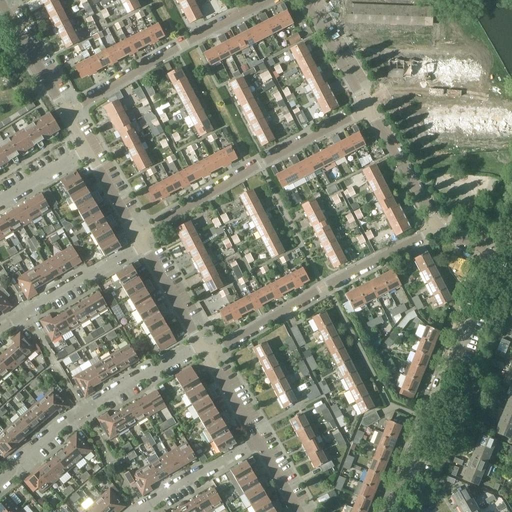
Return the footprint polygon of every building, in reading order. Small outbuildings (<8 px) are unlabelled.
[(58,1),(57,0),(39,0),(44,8),(46,7),(58,1)] [(140,8),(136,0),(129,0),(122,3),(128,14),(140,8)] [(197,7),(193,0),(184,0),(179,3),(184,13),(197,7)] [(63,11),(58,1),(46,7),(51,17),(63,11)] [(284,12),(277,16),(283,29),(293,23),(287,11),(288,11),(284,3),(280,5),(284,12)] [(197,7),(184,13),(190,23),(202,17),(197,7)] [(68,21),(63,11),(51,17),(56,28),(68,21)] [(262,14),(273,34),(283,29),(277,16),(269,20),(265,13),(262,14)] [(272,34),(273,34),(262,14),(259,16),(263,23),(256,27),(262,39),(268,36),(275,49),(277,52),(280,51),(272,34)] [(74,32),(68,21),(56,28),(61,38),(74,32)] [(360,22),(359,47),(459,53),(459,51),(466,52),(467,28),(459,27),(459,31),(376,27),(376,23),(360,22)] [(262,39),(256,27),(249,31),(245,23),(242,25),(252,45),(262,39)] [(147,27),(155,43),(159,41),(158,40),(164,37),(158,24),(152,27),(151,25),(147,27)] [(239,26),(243,34),(235,38),(242,50),(241,50),(243,55),(250,51),(248,47),(252,45),(242,25),(239,26)] [(155,43),(147,27),(142,30),(143,32),(137,35),(144,47),(150,44),(150,45),(155,43)] [(79,42),(74,32),(61,38),(66,48),(79,42)] [(298,33),(287,38),(290,46),(301,40),(298,33)] [(134,54),(126,38),(124,34),(119,37),(122,43),(117,45),(123,58),(129,55),(130,56),(134,54)] [(224,34),(221,35),(231,55),(241,50),(242,50),(235,38),(228,41),(224,34)] [(144,47),(137,35),(132,38),(131,36),(126,38),(134,54),(138,52),(138,50),(144,47)] [(231,55),(221,35),(218,37),(222,45),(215,48),(221,61),(231,55)] [(296,60),(309,53),(303,43),(291,49),(296,60)] [(123,58),(117,45),(111,48),(110,46),(106,48),(114,64),(118,62),(117,61),(123,58)] [(221,61),(215,48),(207,52),(203,45),(199,47),(203,54),(204,54),(211,66),(221,61)] [(114,64),(106,48),(101,51),(102,53),(97,55),(103,68),(109,65),(109,66),(114,64)] [(301,70),(314,63),(309,53),(296,60),(301,70)] [(103,68),(97,55),(91,58),(90,56),(85,59),(93,75),(97,72),(96,71),(103,68)] [(246,59),(250,69),(254,68),(264,62),(262,60),(260,61),(260,60),(257,62),(256,60),(252,62),(251,61),(248,58),(246,59)] [(93,75),(85,59),(80,61),(81,63),(75,66),(82,79),(88,75),(89,77),(93,75)] [(266,69),(264,63),(258,66),(261,71),(266,69)] [(307,80),(319,74),(314,63),(301,70),(307,80)] [(256,73),(254,68),(250,69),(242,74),(244,78),(256,73)] [(284,75),(286,78),(298,71),(296,68),(284,75)] [(174,86),(186,79),(181,69),(168,75),(174,86)] [(312,90),(325,84),(319,74),(307,80),(312,90)] [(235,94),(248,88),(242,78),(230,84),(235,94)] [(191,89),(186,79),(174,86),(179,96),(191,89)] [(273,82),(265,86),(267,90),(275,86),(273,82)] [(149,95),(155,92),(150,83),(145,86),(149,95)] [(318,102),(332,95),(326,83),(325,84),(312,90),(318,102)] [(139,100),(145,97),(141,87),(135,91),(139,100)] [(235,94),(241,105),(253,98),(258,96),(256,92),(251,94),(248,88),(235,94)] [(197,100),(191,89),(179,96),(184,106),(197,100)] [(339,107),(332,95),(318,102),(324,114),(339,107)] [(241,105),(246,115),(258,109),(263,106),(261,101),(256,103),(253,98),(241,105)] [(190,117),(202,110),(197,100),(184,106),(190,117)] [(110,120),(125,113),(128,111),(125,105),(122,107),(119,101),(104,108),(110,120)] [(411,106),(410,132),(510,137),(510,136),(511,136),(511,112),(510,112),(510,116),(427,112),(427,107),(411,106)] [(264,119),(258,109),(246,115),(251,125),(264,119)] [(190,117),(195,126),(195,127),(208,120),(202,110),(190,117)] [(294,115),(301,126),(308,123),(302,111),(300,112),(294,115)] [(152,125),(158,122),(156,118),(155,116),(152,112),(143,117),(149,127),(152,125)] [(50,113),(41,118),(52,135),(60,130),(50,113)] [(116,132),(118,131),(131,124),(125,113),(110,120),(116,132)] [(41,118),(16,134),(27,151),(37,144),(39,147),(40,148),(42,148),(43,146),(43,144),(41,142),(52,135),(41,118)] [(268,127),(264,119),(251,125),(256,136),(269,129),(274,126),(272,122),(268,124),(270,126),(268,127)] [(195,127),(195,126),(190,129),(193,134),(198,132),(201,137),(213,131),(208,120),(195,127)] [(118,131),(124,141),(136,135),(141,132),(139,127),(133,130),(131,124),(118,131)] [(152,125),(149,127),(154,137),(163,132),(160,125),(154,128),(152,125)] [(349,138),(355,150),(366,145),(359,133),(360,132),(357,125),(353,127),(357,134),(349,138)] [(274,140),(269,129),(256,136),(262,146),(274,140)] [(16,134),(0,143),(0,163),(2,166),(12,160),(14,163),(15,164),(17,164),(18,162),(18,160),(16,157),(27,151),(16,134)] [(355,150),(349,138),(342,142),(338,134),(335,136),(345,156),(355,150)] [(141,145),(136,135),(124,141),(129,151),(141,145)] [(345,156),(335,136),(332,137),(335,145),(328,149),(335,161),(345,156)] [(147,155),(141,145),(129,151),(134,162),(147,155)] [(335,161),(328,149),(321,152),(317,145),(314,146),(324,166),(335,161)] [(324,166),(314,146),(311,148),(315,155),(308,159),(314,172),(324,166)] [(219,150),(227,166),(231,164),(231,162),(237,159),(231,147),(225,150),(224,148),(219,150)] [(227,166),(219,150),(215,152),(216,154),(210,157),(216,170),(222,167),(223,168),(227,166)] [(147,155),(134,162),(139,172),(155,164),(152,160),(150,161),(147,155)] [(314,172),(308,159),(301,163),(297,155),(294,157),(304,177),(314,172)] [(216,170),(210,157),(205,160),(203,158),(199,161),(207,176),(211,174),(210,173),(216,170)] [(304,177),(294,157),(290,159),(294,166),(287,170),(294,182),(304,177)] [(207,176),(199,161),(194,163),(195,165),(189,168),(196,180),(202,177),(203,179),(207,176)] [(368,181),(381,175),(376,165),(363,171),(368,181)] [(294,182),(287,170),(279,174),(275,166),(272,168),(276,176),(277,175),(283,188),(294,182)] [(196,180),(189,168),(184,171),(183,169),(178,171),(186,187),(190,185),(190,184),(196,180)] [(60,180),(70,198),(86,188),(76,171),(60,180)] [(186,187),(178,171),(174,174),(175,176),(169,179),(175,191),(181,188),(182,189),(186,187)] [(373,191),(386,185),(381,175),(368,181),(373,191)] [(175,191),(169,179),(163,181),(162,180),(158,182),(166,198),(170,196),(169,194),(175,191)] [(166,198),(158,182),(153,184),(154,186),(148,189),(155,202),(161,199),(162,200),(166,198)] [(379,202),(391,195),(386,185),(373,191),(379,202)] [(74,204),(77,210),(100,196),(97,191),(90,195),(86,188),(70,198),(71,199),(66,202),(69,207),(74,204)] [(245,207),(258,200),(252,190),(240,196),(245,207)] [(32,200),(42,216),(51,210),(42,194),(32,200)] [(396,206),(391,195),(379,202),(374,204),(380,215),(384,212),(396,206)] [(77,210),(84,221),(100,212),(96,205),(103,201),(100,196),(77,210)] [(308,216),(320,210),(315,199),(302,206),(308,216)] [(23,205),(32,221),(42,216),(32,200),(23,205)] [(251,217),(263,211),(258,200),(245,207),(251,217)] [(13,211),(23,227),(32,221),(23,205),(13,211)] [(390,224),(404,217),(398,205),(396,206),(384,212),(390,224)] [(308,216),(313,226),(325,220),(320,210),(308,216)] [(4,216),(14,232),(23,227),(13,211),(4,216)] [(256,227),(268,221),(263,211),(251,217),(256,227)] [(84,221),(91,233),(114,220),(111,215),(104,219),(100,212),(84,221)] [(0,230),(4,238),(14,232),(4,216),(0,218),(0,230)] [(410,229),(404,217),(390,224),(396,236),(410,229)] [(98,245),(114,236),(110,229),(117,225),(114,220),(91,233),(98,245)] [(325,220),(313,226),(318,237),(331,230),(325,220)] [(61,223),(67,232),(74,228),(71,224),(66,222),(65,221),(61,223)] [(261,238),(274,231),(268,221),(256,227),(261,238)] [(176,229),(182,241),(197,234),(190,222),(176,229)] [(334,237),(331,230),(318,237),(324,247),(336,241),(341,238),(339,234),(334,237)] [(267,248),(279,242),(274,231),(261,238),(267,248)] [(188,253),(190,252),(203,246),(197,234),(182,241),(188,253)] [(118,243),(114,236),(98,245),(105,257),(128,244),(125,239),(118,243)] [(341,251),(336,241),(324,247),(329,257),(341,251)] [(284,252),(279,242),(267,248),(272,258),(284,252)] [(72,246),(62,252),(72,268),(81,262),(72,246)] [(190,252),(195,262),(208,256),(213,253),(210,248),(205,250),(203,246),(190,252)] [(344,256),(341,251),(329,257),(334,268),(352,259),(349,254),(344,256)] [(62,252),(53,257),(62,273),(72,268),(62,252)] [(421,270),(434,264),(428,252),(415,258),(421,270)] [(195,262),(200,272),(213,266),(208,256),(195,262)] [(53,257),(44,263),(53,279),(62,273),(53,257)] [(114,283),(117,289),(138,277),(134,270),(141,266),(138,261),(115,274),(119,280),(114,283)] [(44,263),(34,268),(44,284),(53,279),(44,263)] [(427,282),(440,276),(434,264),(421,270),(427,282)] [(238,265),(231,269),(237,280),(244,277),(238,265)] [(200,272),(205,282),(218,276),(213,266),(200,272)] [(34,268),(25,274),(34,290),(35,290),(44,284),(34,268)] [(291,272),(299,288),(303,286),(303,284),(309,281),(303,269),(297,272),(296,270),(291,272)] [(394,270),(382,276),(389,291),(401,285),(394,270)] [(19,272),(9,278),(17,292),(22,290),(28,300),(37,294),(34,290),(25,274),(21,276),(19,272)] [(299,288),(291,272),(287,274),(288,276),(282,279),(288,292),(294,289),(295,290),(299,288)] [(228,284),(223,274),(218,276),(205,282),(211,293),(228,284)] [(377,297),(389,291),(382,276),(370,282),(377,297)] [(433,295),(446,288),(440,276),(427,282),(433,295)] [(138,277),(117,289),(122,286),(129,298),(152,285),(149,280),(142,283),(138,277)] [(408,277),(403,280),(406,286),(411,283),(408,277)] [(288,292),(282,279),(276,282),(275,280),(271,283),(279,298),(283,296),(282,295),(288,292)] [(365,303),(377,297),(370,282),(358,288),(365,303)] [(279,298),(271,283),(266,285),(267,287),(261,290),(268,302),(274,299),(275,300),(279,298)] [(152,285),(129,298),(136,310),(152,301),(148,294),(155,290),(152,285)] [(1,286),(0,286),(0,309),(4,314),(12,307),(5,298),(9,295),(1,286)] [(354,309),(365,303),(358,288),(346,294),(354,309)] [(446,288),(433,295),(439,307),(452,301),(446,288)] [(268,302),(261,290),(256,293),(255,291),(250,293),(258,309),(262,307),(262,305),(268,302)] [(90,298),(99,314),(108,308),(99,292),(90,298)] [(258,309),(250,293),(246,295),(247,297),(241,300),(247,313),(253,310),(254,311),(258,309)] [(414,305),(421,302),(418,296),(411,299),(414,305)] [(80,304),(90,320),(99,314),(90,298),(80,304)] [(247,313),(241,300),(235,303),(234,301),(229,304),(237,319),(242,317),(241,316),(247,313)] [(152,301),(136,310),(143,322),(166,309),(163,303),(156,307),(152,301)] [(424,308),(421,302),(414,305),(417,311),(424,308)] [(71,309),(80,325),(90,320),(80,304),(71,309)] [(237,319),(229,304),(225,306),(226,308),(220,311),(226,323),(233,320),(233,321),(237,319)] [(397,308),(400,314),(407,311),(404,304),(397,308)] [(393,318),(400,314),(397,308),(390,311),(393,318)] [(62,314),(71,330),(80,325),(71,309),(62,314)] [(166,309),(143,322),(150,334),(166,324),(162,318),(169,314),(166,309)] [(417,317),(414,311),(407,314),(410,320),(417,317)] [(319,330),(332,324),(326,312),(313,319),(319,330)] [(50,315),(62,336),(71,330),(62,314),(52,320),(50,315)] [(52,342),(62,336),(50,315),(40,321),(52,342)] [(374,320),(377,326),(384,323),(381,316),(374,320)] [(370,330),(377,326),(374,320),(367,323),(370,330)] [(166,324),(150,334),(160,351),(176,342),(166,324)] [(325,342),(338,336),(332,324),(319,330),(325,342)] [(290,329),(296,342),(303,338),(296,326),(290,329)] [(422,338),(435,344),(440,331),(427,326),(422,338)] [(11,340),(27,358),(35,351),(20,333),(11,340)] [(388,338),(394,343),(398,337),(393,333),(388,338)] [(331,354),(344,348),(338,336),(325,342),(331,354)] [(287,346),(294,343),(291,337),(284,340),(287,346)] [(296,342),(299,348),(306,344),(303,338),(296,342)] [(390,348),(394,343),(388,338),(384,343),(390,348)] [(417,351),(430,356),(435,344),(422,338),(417,351)] [(19,365),(27,358),(11,340),(15,344),(7,351),(19,365)] [(260,360),(273,354),(267,342),(254,348),(260,360)] [(297,349),(294,343),(287,346),(290,352),(297,349)] [(129,344),(120,350),(129,366),(139,360),(129,344)] [(337,367),(350,360),(344,348),(331,354),(337,367)] [(120,350),(111,355),(120,371),(129,366),(120,350)] [(0,359),(10,372),(19,365),(7,351),(0,356),(0,359)] [(408,362),(408,363),(424,370),(430,356),(417,351),(411,364),(408,362)] [(266,373),(279,366),(273,354),(260,360),(266,373)] [(111,355),(101,361),(111,377),(120,371),(111,355)] [(308,366),(315,362),(312,356),(305,360),(308,366)] [(0,376),(2,379),(10,372),(0,359),(0,376)] [(343,379),(356,373),(350,360),(337,367),(343,379)] [(387,369),(394,366),(391,360),(384,363),(387,369)] [(101,361),(92,366),(101,382),(111,377),(101,361)] [(300,370),(306,367),(303,361),(296,364),(300,370)] [(318,368),(315,362),(308,366),(312,372),(318,368)] [(403,375),(406,376),(406,377),(419,383),(424,370),(408,363),(403,375)] [(83,372),(95,392),(92,388),(101,382),(92,366),(83,372)] [(279,366),(266,373),(272,385),(285,379),(279,366)] [(397,372),(394,366),(387,369),(390,375),(397,372)] [(185,394),(201,384),(191,367),(175,376),(185,394)] [(309,373),(306,367),(300,370),(303,376),(309,373)] [(85,398),(95,392),(83,372),(73,377),(85,398)] [(349,391),(362,385),(356,373),(343,379),(349,391)] [(503,384),(510,387),(511,388),(511,374),(508,373),(503,384)] [(396,389),(399,394),(399,395),(412,400),(411,399),(413,395),(414,396),(419,383),(406,377),(401,389),(397,387),(396,389)] [(272,385),(278,397),(290,391),(285,379),(272,385)] [(321,389),(327,386),(324,380),(318,383),(321,389)] [(53,389),(45,396),(60,414),(69,407),(58,394),(62,391),(55,383),(51,387),(53,389)] [(185,394),(192,406),(215,392),(212,387),(205,391),(201,384),(185,394)] [(311,393),(317,390),(315,385),(309,388),(311,393)] [(349,391),(355,402),(367,396),(362,385),(349,391)] [(331,392),(327,386),(321,389),(324,395),(331,392)] [(147,396),(156,412),(166,406),(156,390),(147,396)] [(320,396),(317,390),(311,393),(306,395),(309,401),(320,396)] [(297,403),(290,391),(278,397),(284,409),(297,403)] [(192,406),(199,418),(215,408),(211,401),(218,397),(215,392),(192,406)] [(60,414),(45,396),(37,403),(49,417),(57,410),(60,414)] [(138,402),(147,418),(156,412),(147,396),(138,402)] [(367,396),(355,402),(352,404),(355,410),(358,408),(361,414),(373,408),(367,396)] [(511,413),(511,400),(508,399),(503,410),(511,413)] [(128,407),(138,423),(147,418),(138,402),(128,407)] [(49,417),(37,403),(28,410),(40,424),(49,417)] [(333,413),(340,410),(336,404),(330,407),(333,413)] [(119,412),(128,428),(138,423),(128,407),(119,412)] [(199,418),(206,429),(229,416),(226,411),(219,415),(215,408),(199,418)] [(324,418),(331,415),(327,409),(321,412),(324,418)] [(40,424),(28,410),(20,417),(32,431),(40,424)] [(343,416),(340,410),(333,413),(336,419),(343,416)] [(511,427),(511,413),(503,410),(499,422),(511,427)] [(107,413),(119,434),(128,428),(119,412),(110,418),(107,413)] [(376,412),(365,418),(362,419),(361,424),(366,427),(380,420),(376,412)] [(109,440),(119,434),(107,413),(97,419),(109,440)] [(296,433),(308,427),(302,414),(289,420),(296,433)] [(334,421),(331,415),(324,418),(327,424),(334,421)] [(210,443),(213,441),(229,432),(225,425),(232,421),(229,416),(206,429),(203,431),(210,443)] [(32,431),(20,417),(12,424),(26,440),(24,438),(32,431)] [(388,421),(383,434),(396,439),(402,426),(388,421)] [(511,440),(511,436),(511,427),(499,422),(494,433),(511,440)] [(26,440),(12,424),(4,431),(17,447),(26,440)] [(302,445),(314,439),(308,427),(296,433),(302,445)] [(17,447),(4,431),(0,434),(0,453),(4,458),(17,447)] [(356,437),(362,440),(364,433),(358,431),(356,437)] [(229,432),(213,441),(220,454),(243,440),(240,435),(233,439),(229,432)] [(373,444),(378,446),(391,452),(396,439),(383,434),(378,432),(373,444)] [(68,440),(83,458),(92,451),(76,433),(68,440)] [(337,442),(343,439),(340,433),(334,436),(337,442)] [(481,434),(476,446),(491,452),(496,441),(481,434)] [(319,436),(314,439),(302,445),(308,456),(320,450),(317,444),(321,441),(319,436)] [(359,446),(362,440),(356,437),(353,443),(359,446)] [(346,445),(343,439),(337,442),(340,448),(346,445)] [(75,465),(83,458),(68,440),(71,444),(63,451),(75,465)] [(187,442),(177,448),(187,464),(196,458),(187,442)] [(391,452),(378,446),(373,459),(386,464),(391,452)] [(491,452),(476,446),(472,457),(487,463),(491,452)] [(177,448),(168,453),(177,469),(187,464),(177,448)] [(327,462),(320,450),(308,456),(314,469),(320,466),(323,473),(334,467),(330,460),(327,462)] [(67,472),(75,465),(63,451),(55,458),(67,472)] [(168,453),(159,459),(168,475),(177,469),(168,453)] [(345,462),(351,465),(354,458),(347,456),(345,462)] [(226,474),(233,485),(253,473),(249,466),(256,462),(253,457),(230,470),(231,472),(226,474)] [(492,466),(487,463),(472,457),(467,468),(482,474),(488,477),(492,466)] [(59,479),(67,472),(55,458),(47,465),(45,463),(59,479)] [(159,459),(149,464),(159,480),(168,475),(159,459)] [(386,464),(373,459),(368,471),(381,477),(386,464)] [(349,471),(351,465),(345,462),(342,468),(349,471)] [(50,486),(59,479),(45,463),(37,470),(50,486)] [(149,464),(140,470),(152,490),(150,486),(159,480),(149,464)] [(482,474),(467,468),(462,480),(477,486),(482,474)] [(152,490),(140,470),(135,473),(133,469),(124,474),(130,485),(135,483),(142,496),(152,490)] [(42,493),(50,486),(37,470),(24,481),(33,492),(38,488),(42,493)] [(376,489),(381,477),(368,471),(363,484),(376,489)] [(233,485),(240,497),(244,494),(267,481),(264,476),(257,480),(253,473),(233,485)] [(336,483),(343,485),(346,479),(339,476),(336,483)] [(244,495),(251,506),(267,497),(263,490),(270,486),(267,481),(244,494),(244,495)] [(341,492),(343,485),(336,483),(334,489),(341,492)] [(371,502),(376,489),(363,484),(357,496),(371,502)] [(204,494),(214,510),(223,504),(214,488),(204,494)] [(451,496),(457,507),(472,499),(466,488),(451,496)] [(110,489),(101,496),(115,511),(119,511),(125,507),(110,489)] [(195,500),(202,511),(210,511),(214,510),(204,494),(195,500)] [(493,495),(485,500),(487,504),(495,499),(493,495)] [(101,496),(93,503),(100,511),(114,511),(115,511),(101,496)] [(361,511),(366,511),(371,502),(357,496),(353,508),(352,509),(361,511)] [(17,511),(20,510),(9,497),(0,504),(0,511),(17,511)] [(267,497),(251,506),(254,511),(268,511),(281,505),(278,499),(271,503),(267,497)] [(457,507),(460,511),(474,511),(478,510),(472,499),(457,507)] [(186,505),(189,511),(202,511),(195,500),(186,505)] [(100,511),(93,503),(85,510),(86,511),(100,511)] [(504,503),(496,508),(498,511),(506,507),(504,503)]
